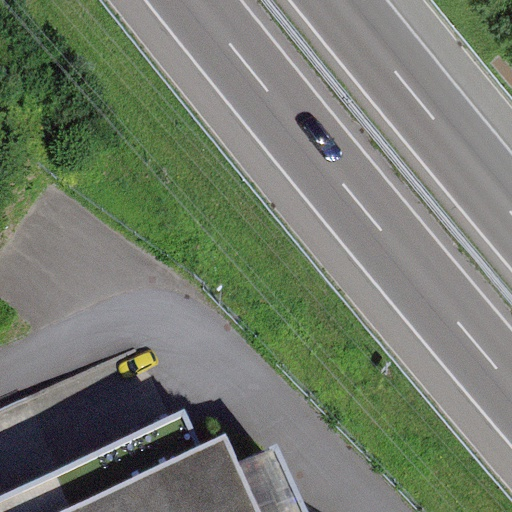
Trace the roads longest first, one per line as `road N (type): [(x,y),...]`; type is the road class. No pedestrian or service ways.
road 1 (motorway): [(193,0),(511,387)]
road 2 (motorway): [(511,208),(340,0)]
